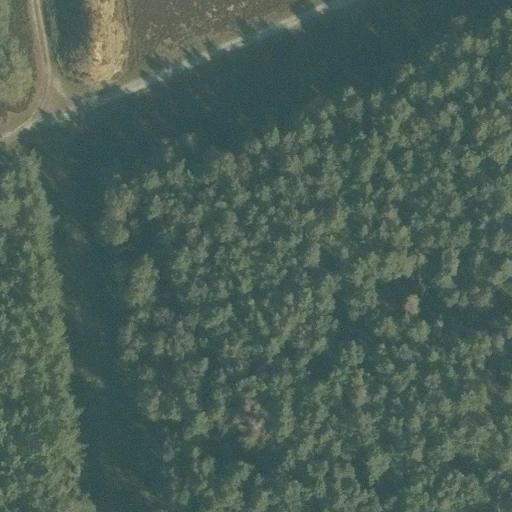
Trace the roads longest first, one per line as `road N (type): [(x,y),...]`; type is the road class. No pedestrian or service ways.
road 1 (track): [(111,511),(34,0)]
road 2 (track): [(0,140),(346,0)]
